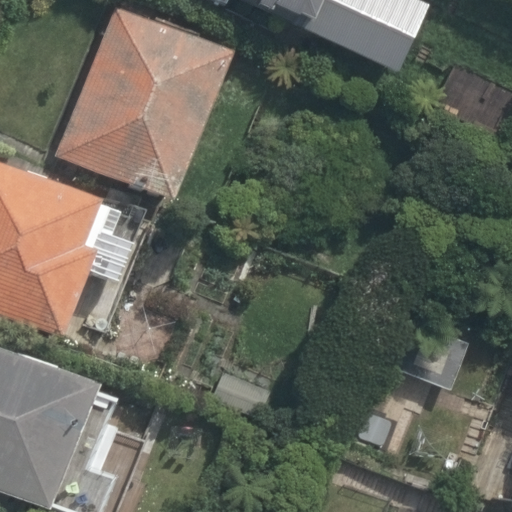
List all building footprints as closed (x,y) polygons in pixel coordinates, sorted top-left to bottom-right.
[(365,0),(217,0),(215,6),(338,61),(365,0)] [(246,64),(119,12),(55,169),(181,221),(246,64)] [(123,225),(0,171),(0,325),(67,354),(123,225)] [(0,364),(0,507),(12,511),(120,511),(129,491),(102,480),(132,407),(24,364),(20,373),(0,364)] [(511,511),(511,378),(510,378),(464,501),(492,511),(511,511)]
